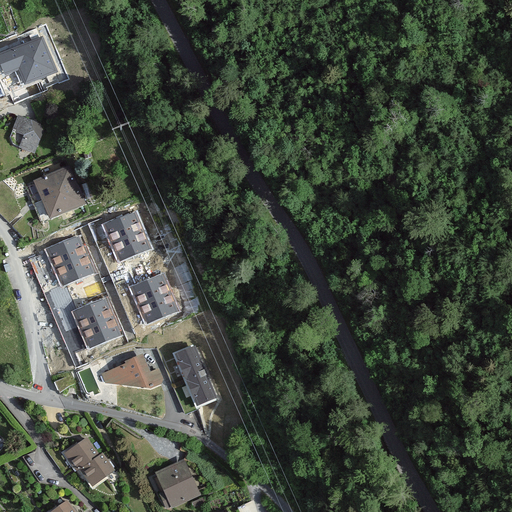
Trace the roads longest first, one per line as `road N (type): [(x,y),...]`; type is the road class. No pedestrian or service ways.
road 1 (tertiary): [(158,0),(255,179),(304,251),(434,511)]
road 2 (residential): [(51,401),(182,427),(289,511)]
road 3 (residential): [(0,227),(51,401)]
